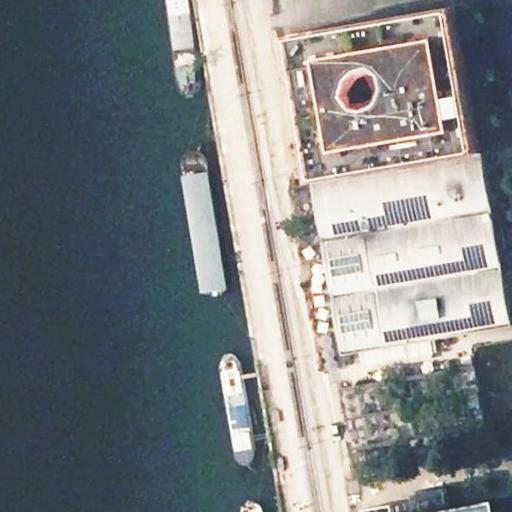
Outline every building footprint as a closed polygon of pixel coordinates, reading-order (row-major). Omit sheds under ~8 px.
[(143,0),(163,108),(174,112),(181,111),(185,101),(166,0),(143,0)] [(481,153),(456,5),(289,34),(306,132),(335,141),(341,177),(481,153)] [(341,177),(335,141),(306,132),(315,181),(341,177)] [(186,159),(183,167),(203,285),(208,294),(218,298),(226,294),(231,282),(211,164),(204,153),(192,155),(186,159)] [(492,204),(484,153),(481,153),(341,177),(315,181),(344,354),(511,324),(511,317),(507,288),(492,204)] [(242,350),(233,353),(230,359),(245,453),(254,461),(264,459),(265,445),(249,356),(242,350)] [(501,511),(499,499),(423,511),(501,511)] [(243,508),(241,511),(265,511),(260,504),(249,502),(243,508)]
